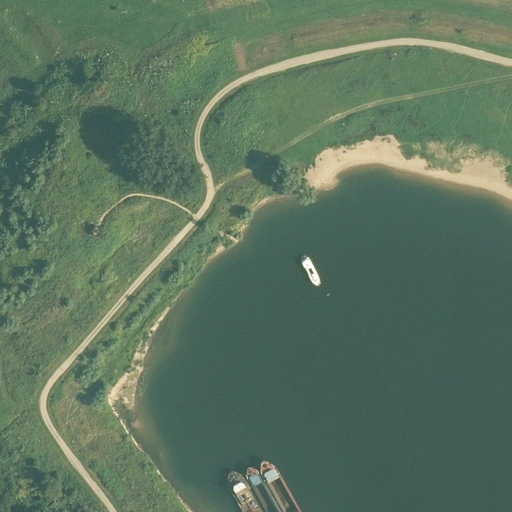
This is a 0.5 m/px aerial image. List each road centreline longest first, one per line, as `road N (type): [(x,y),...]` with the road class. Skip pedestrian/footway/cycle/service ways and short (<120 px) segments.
road 1 (track): [(110,511),(52,431),(43,396),(201,210),(209,183),(198,153)]
road 2 (track): [(198,153),(211,108),(267,72),(397,46),(511,65)]
